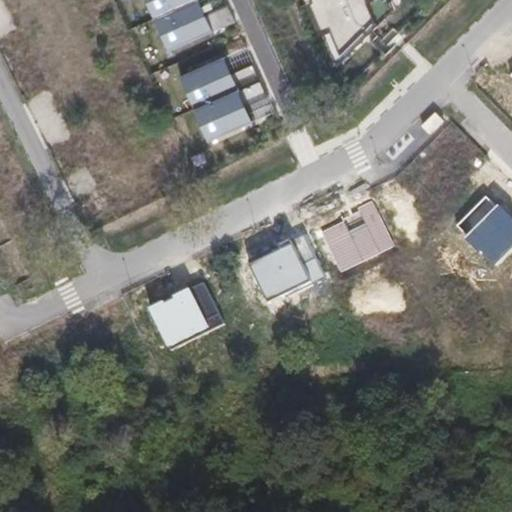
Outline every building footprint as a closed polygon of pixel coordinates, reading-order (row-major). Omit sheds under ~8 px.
[(147,0),(156,20),(202,0),(147,0)] [(225,0),(202,0),(156,20),(171,53),(236,24),(225,0)] [(313,0),(336,59),(378,20),(372,0),(313,0)] [(197,110),(262,81),(248,49),(182,78),(197,110)] [(211,143),(277,114),(262,81),(197,110),(211,143)] [(347,230),(342,222),(322,231),(343,273),(396,246),(372,198),(357,207),(363,224),(347,230)] [(458,226),(468,242),(499,210),(488,198),(458,226)] [(511,252),(511,217),(502,206),(499,210),(468,242),(498,265),(511,252)] [(326,276),(307,238),(253,265),(270,299),(326,276)] [(228,324),(209,280),(152,306),(172,349),(228,324)]
